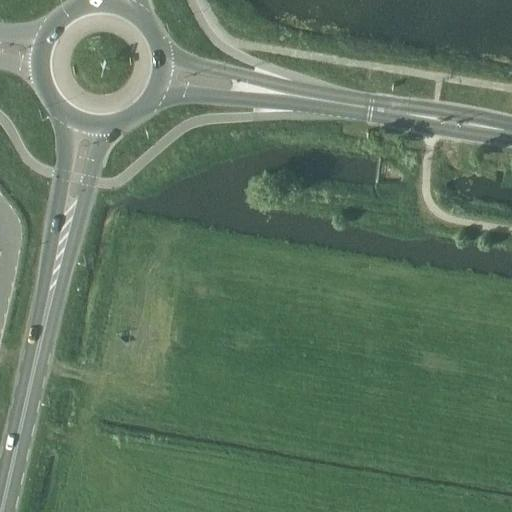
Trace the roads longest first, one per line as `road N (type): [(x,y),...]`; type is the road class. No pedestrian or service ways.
road 1 (primary): [(62,107),(65,155),(39,346)]
road 2 (primary): [(39,346),(113,123)]
road 3 (unclassified): [(300,99),(511,133)]
road 4 (primary): [(2,511),(39,346)]
road 5 (unclassified): [(151,100),(300,99)]
road 6 (unclassified): [(300,99),(162,48)]
